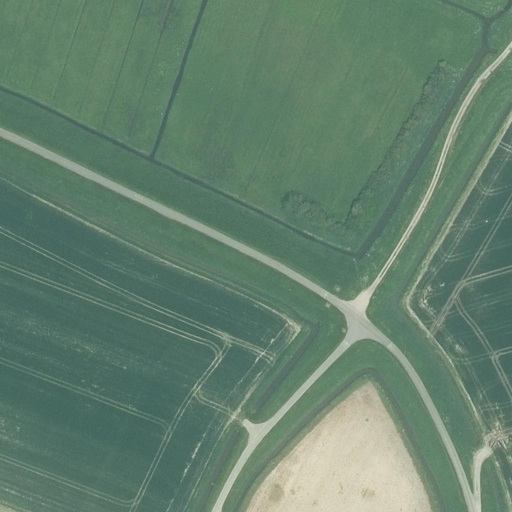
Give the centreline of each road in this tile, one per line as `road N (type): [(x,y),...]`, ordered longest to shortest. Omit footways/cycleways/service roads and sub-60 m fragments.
road 1 (unclassified): [(356,319),(288,272),(0,132)]
road 2 (unclassified): [(213,511),(259,436),(348,340),(356,319)]
road 3 (unclassified): [(472,511),(416,379),(356,319)]
